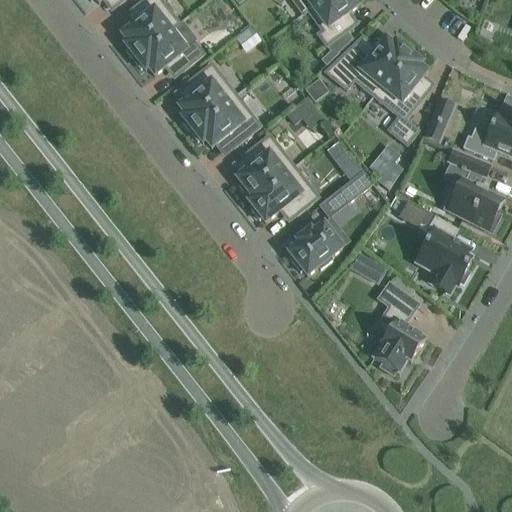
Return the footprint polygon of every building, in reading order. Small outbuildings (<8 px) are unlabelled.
[(129,46),(126,48),(129,52),(126,54),(134,63),(171,34),(171,35),(180,27),(158,0),(149,0),(133,13),(142,24),(123,38),(129,46)] [(231,0),(239,9),(249,0),(231,0)] [(289,0),(304,19),(308,15),(308,14),(327,0),(289,0)] [(355,0),(354,0),(327,0),(308,14),(308,15),(323,35),(318,38),(327,50),(349,34),(341,22),(360,8),(355,0)] [(255,33),(239,41),(244,53),(260,45),(255,33)] [(186,53),(171,35),(171,34),(134,63),(141,73),(144,71),(146,74),(149,72),(155,79),(174,64),(183,75),(205,58),(195,46),(186,53)] [(355,49),(326,76),(347,94),(355,85),(374,100),(411,54),(401,46),(400,49),(396,46),(394,49),(386,43),(371,62),(355,49)] [(419,70),(422,67),(419,64),(421,62),(411,54),(374,100),(400,121),(389,134),(408,150),(420,135),(406,124),(423,103),(412,95),(427,76),(419,70)] [(183,121),(185,123),(186,124),(183,126),(191,135),(237,99),(212,67),(190,85),(199,96),(180,111),(186,118),(183,121)] [(306,94),(316,106),(330,96),(320,83),(306,94)] [(231,137),(240,148),(262,130),(237,99),(191,135),(198,145),(201,143),(203,146),(206,144),(212,151),(231,137)] [(441,102),(425,141),(440,147),(456,108),(441,102)] [(469,140),(464,152),(494,164),(498,154),(511,159),(511,116),(505,114),(503,119),(498,117),(492,131),(479,125),(472,142),(469,140)] [(243,188),(239,191),(250,205),(250,206),(295,170),(270,139),(248,156),(257,167),(238,182),(243,188)] [(388,149),(370,171),(381,181),(378,184),(390,194),(404,173),(396,166),(401,159),(388,149)] [(453,196),(446,211),(449,213),(449,214),(490,233),(490,232),(494,234),(502,219),(498,217),(503,206),(488,198),(488,197),(478,191),(483,181),(486,182),(491,168),(454,153),(449,167),(451,168),(462,172),(461,174),(465,175),(466,174),(467,174),(470,176),(465,186),(463,186),(462,189),(460,191),(457,198),(453,196)] [(289,208),(298,219),(320,202),(295,170),(250,206),(253,209),(250,211),(260,223),(262,221),(266,226),(289,208)] [(353,183),(339,195),(349,208),(375,188),(364,175),(353,183)] [(408,204),(399,221),(420,232),(422,228),(429,232),(426,238),(431,241),(417,266),(437,277),(431,288),(435,290),(450,298),(456,288),(458,289),(460,286),(464,288),(470,277),(467,275),(472,266),(466,263),(471,254),(453,243),(459,233),(436,220),(408,204)] [(321,273),(334,263),(332,261),(343,252),(324,229),(314,237),(311,234),(298,244),(300,248),(290,256),(294,261),(292,263),(301,276),(304,274),(308,279),(319,271),(321,273)] [(352,272),(380,288),(389,272),(361,256),(352,272)] [(379,303),(390,311),(378,330),(389,337),(374,362),(384,368),(381,371),(394,379),(396,376),(400,378),(408,365),(411,367),(427,342),(405,328),(408,324),(419,308),(390,287),(379,303)]
